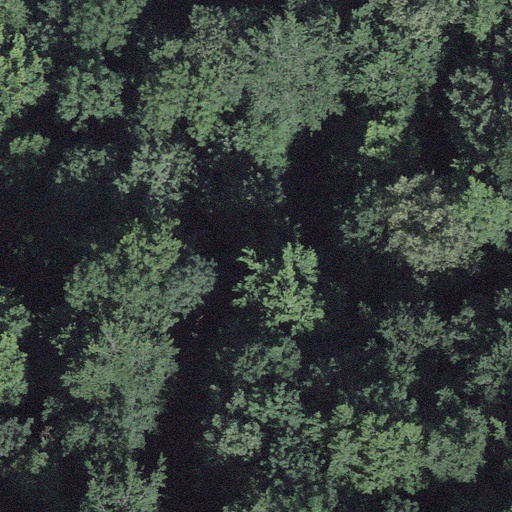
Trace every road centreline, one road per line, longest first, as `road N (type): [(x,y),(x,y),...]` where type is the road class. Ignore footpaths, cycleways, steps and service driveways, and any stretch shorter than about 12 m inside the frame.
road 1 (motorway): [(511,239),(85,139),(0,130)]
road 2 (track): [(0,19),(96,21),(226,0)]
